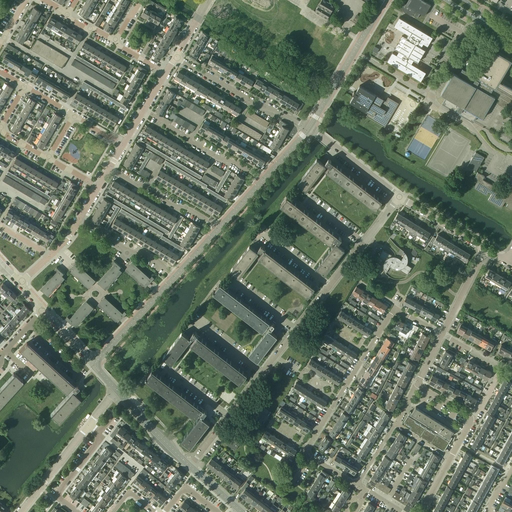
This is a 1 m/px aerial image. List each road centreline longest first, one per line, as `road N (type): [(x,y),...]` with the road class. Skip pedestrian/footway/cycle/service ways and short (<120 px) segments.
road 1 (residential): [(312,454),(309,446),(394,305)]
road 2 (residential): [(309,127),(175,57)]
road 3 (tertiary): [(309,127),(385,0)]
road 4 (residential): [(261,182),(144,109)]
road 5 (residential): [(219,227),(109,169)]
